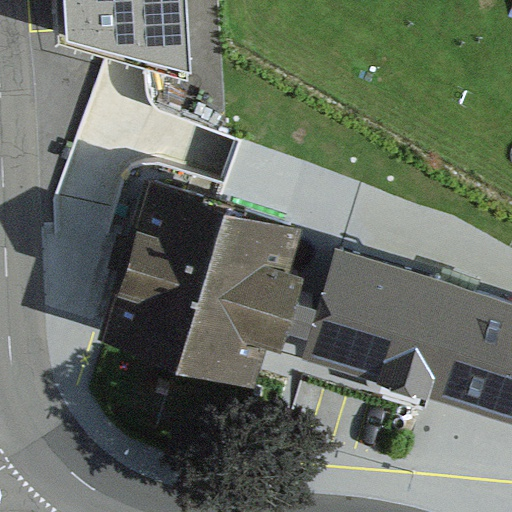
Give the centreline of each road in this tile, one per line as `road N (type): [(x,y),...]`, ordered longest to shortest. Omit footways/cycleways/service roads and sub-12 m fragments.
road 1 (residential): [(45,447),(10,375),(0,228)]
road 2 (residential): [(161,511),(99,490),(45,447)]
